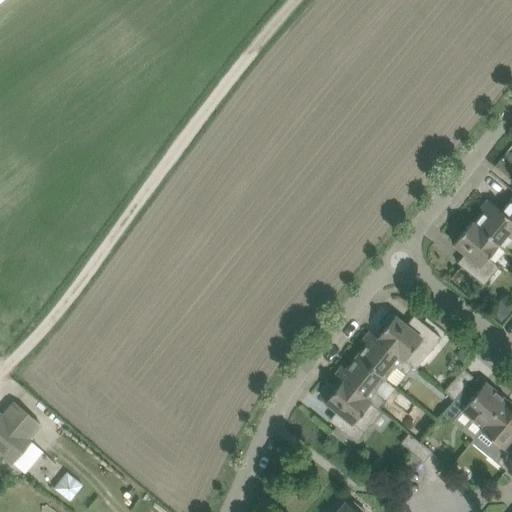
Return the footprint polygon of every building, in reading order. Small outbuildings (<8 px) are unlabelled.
[(495,167),(511,180),(511,177),(511,148),(495,167)] [(511,198),(502,211),(492,203),(475,224),(499,245),(502,248),(511,235),(511,198)] [(475,224),(472,221),(454,243),(469,256),(461,266),(484,285),(497,269),(500,266),(489,257),(499,245),(475,224)] [(378,337),(377,337),(405,360),(405,359),(413,366),(416,368),(441,337),(425,324),(418,318),(410,328),(395,316),(394,316),(391,314),(383,323),(387,325),(378,337)] [(413,366),(405,359),(405,360),(377,337),(378,337),(374,334),(357,356),(385,378),(385,379),(395,366),(404,373),(406,375),(413,366)] [(375,391),(385,379),(385,378),(357,356),(339,378),(342,380),(343,380),(379,409),(386,400),(378,394),(375,391)] [(455,400),(463,390),(474,376),(464,368),(445,392),(455,400)] [(330,389),(323,398),(326,400),(325,401),(341,414),(333,424),(357,442),(382,411),(379,409),(343,380),(342,380),(333,392),(330,389)] [(484,427),(507,399),(485,382),(472,398),(463,390),(455,400),(443,413),(453,422),(463,410),(483,427),(484,427)] [(511,403),(507,399),(484,427),(483,427),(481,430),(499,445),(489,456),(507,471),(511,464),(511,403)] [(41,425),(15,403),(14,402),(2,416),(0,413),(0,453),(12,464),(32,441),(29,438),(41,425)] [(424,462),(432,452),(409,433),(401,443),(424,462)] [(366,511),(354,501),(349,503),(347,501),(337,511),(366,511)]
